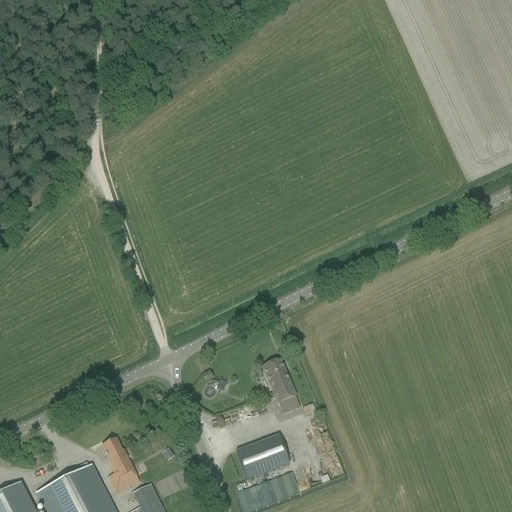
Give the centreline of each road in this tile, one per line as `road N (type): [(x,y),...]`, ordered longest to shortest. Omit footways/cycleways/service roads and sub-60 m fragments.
road 1 (unclassified): [(167,360),(511,194)]
road 2 (track): [(167,360),(97,159)]
road 3 (unclassified): [(0,442),(167,360)]
road 4 (unclassified): [(225,511),(167,360)]
road 5 (track): [(97,159),(88,0)]
road 6 (track): [(97,159),(0,239)]
